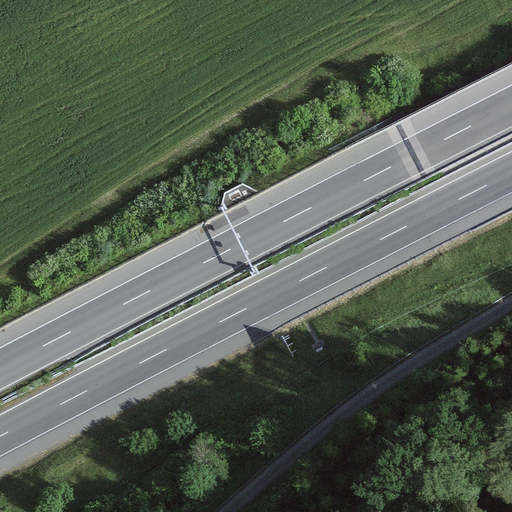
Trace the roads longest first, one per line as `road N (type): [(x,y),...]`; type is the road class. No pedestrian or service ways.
road 1 (motorway): [(0,436),(511,172)]
road 2 (motorway): [(511,105),(0,368)]
road 3 (track): [(227,511),(377,390),(511,303)]
